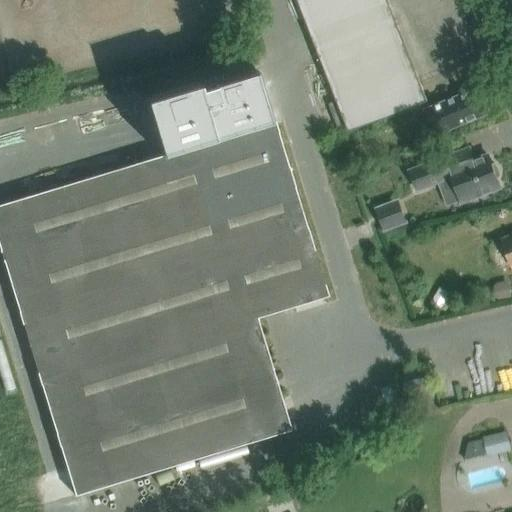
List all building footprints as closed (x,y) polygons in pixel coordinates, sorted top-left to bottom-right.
[(296,0),(337,101),(346,124),(349,132),(427,101),(387,0),(296,0)] [(140,102),(157,156),(0,204),(0,252),(74,495),(291,429),(257,317),(328,295),(274,120),(265,123),(250,73),(192,91),(191,87),(140,102)] [(490,113),(480,88),(425,110),(435,135),(490,113)] [(337,127),(346,124),(337,101),(328,104),(337,127)] [(410,170),(417,189),(450,177),(460,202),(500,187),(496,177),(499,176),(499,172),(498,169),(496,166),(494,163),(491,164),(488,155),(474,160),(469,148),(410,170)] [(409,223),(399,198),(375,207),(384,232),(409,223)] [(511,234),(501,239),(511,267),(511,234)] [(495,284),(489,294),(499,300),(505,298),(502,282),(495,284)] [(434,296),(429,303),(439,309),(440,309),(445,312),(449,305),(434,296)] [(400,375),(404,390),(430,382),(426,368),(400,375)] [(483,436),(488,456),(511,449),(511,447),(508,430),(483,436)]
